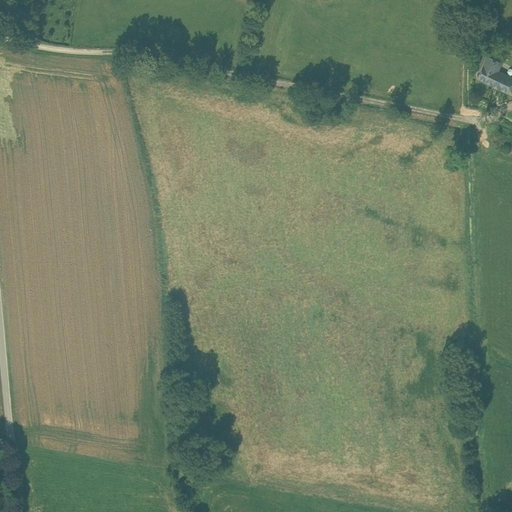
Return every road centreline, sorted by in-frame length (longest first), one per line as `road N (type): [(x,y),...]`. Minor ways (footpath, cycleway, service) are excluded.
road 1 (unclassified): [(0,38),(150,55),(485,120),(498,112)]
road 2 (unclassified): [(0,324),(14,511)]
